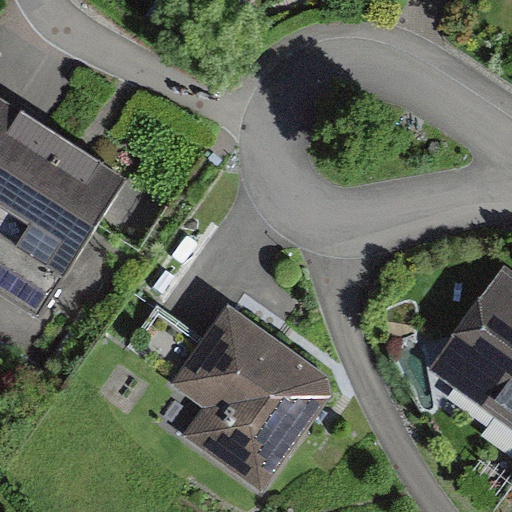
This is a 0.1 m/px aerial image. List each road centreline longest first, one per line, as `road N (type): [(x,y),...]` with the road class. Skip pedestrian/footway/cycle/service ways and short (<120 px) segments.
road 1 (residential): [(332,223),(329,263),(367,384),(440,511)]
road 2 (residential): [(274,136),(291,98),(310,81),(359,69),(419,89),(511,153)]
road 3 (residential): [(44,0),(60,20),(274,136)]
road 4 (residential): [(332,223),(389,220),(511,191)]
